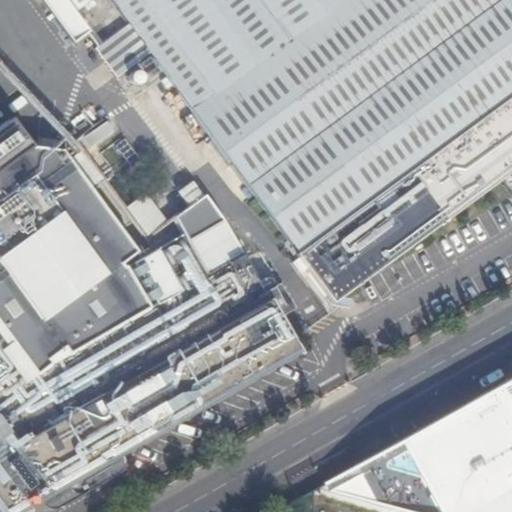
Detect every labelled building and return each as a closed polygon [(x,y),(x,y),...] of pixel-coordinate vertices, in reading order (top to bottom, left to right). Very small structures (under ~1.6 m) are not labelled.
[(64,0),(40,0),(72,43),(88,32),(74,12),(64,0)] [(64,0),(74,12),(90,0),(64,0)] [(112,0),(191,109),(209,95),(212,98),(344,0),(112,0)] [(209,95),(191,109),(190,109),(297,254),(356,211),(511,96),(511,0),(344,0),(212,98),(209,95)] [(146,55),(125,26),(94,50),(115,79),(146,55)] [(297,254),(295,256),(337,313),(511,183),(511,96),(356,211),(297,254)] [(0,511),(15,511),(294,352),(275,319),(291,311),(277,287),(261,295),(239,258),(203,197),(182,212),(114,119),(106,118),(73,142),(152,252),(130,264),(155,306),(30,379),(0,337),(0,511)] [(0,161),(25,143),(9,123),(0,130),(0,161)] [(25,143),(0,161),(0,337),(30,379),(149,309),(121,262),(138,253),(55,146),(25,143)] [(184,205),(198,195),(189,181),(174,191),(184,205)] [(511,511),(511,384),(317,494),(376,511),(511,511)]
